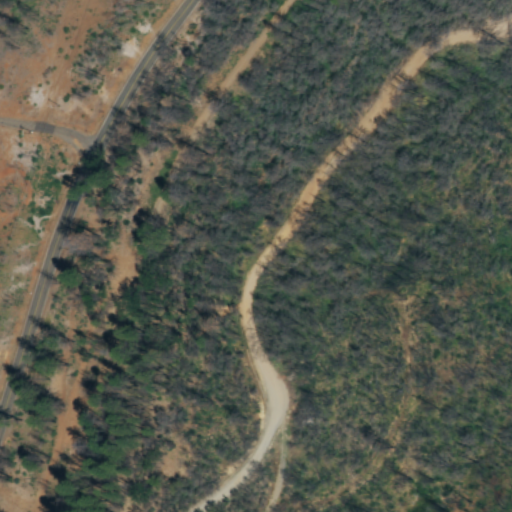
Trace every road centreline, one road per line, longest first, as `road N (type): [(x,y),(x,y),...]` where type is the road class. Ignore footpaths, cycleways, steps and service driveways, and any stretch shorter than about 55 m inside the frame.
road 1 (residential): [(511,23),(468,35),(424,65),(264,259),(256,279),(264,442),(238,481),(195,511)]
road 2 (track): [(32,511),(177,203),(321,0)]
road 3 (tertiary): [(0,432),(84,186),(192,0)]
